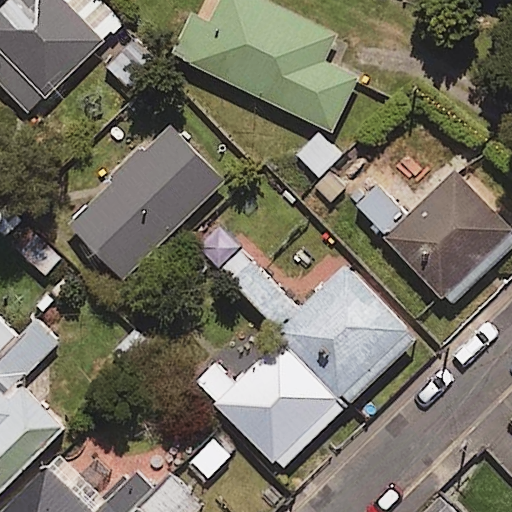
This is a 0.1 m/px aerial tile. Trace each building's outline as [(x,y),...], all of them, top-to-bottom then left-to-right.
[(94,0),(13,0),(0,14),(0,60),(5,65),(0,70),(0,79),(36,115),(122,27),(94,0)] [(340,37),(263,0),(214,0),(205,19),(192,13),(172,53),(336,133),(362,81),(327,64),(340,37)] [(160,67),(137,38),(109,61),(131,89),(160,67)] [(228,182),(171,124),(71,224),(129,282),(228,182)] [(323,179),(344,159),(319,133),(298,154),(323,179)] [(511,249),(511,229),(460,175),(419,214),(387,180),(359,207),(454,305),(511,249)] [(71,251),(41,225),(19,251),(49,277),(71,251)] [(287,339),(301,353),(352,406),(422,339),(352,266),(303,313),(248,255),(227,275),(287,339)] [(22,384),(62,343),(39,321),(22,339),(0,318),(0,499),(68,430),(22,384)] [(301,353),(287,339),(240,385),(218,363),(200,381),(285,470),(352,406),(301,353)] [(234,456),(214,437),(189,463),(209,482),(234,456)] [(82,477),(62,457),(6,511),(134,511),(155,491),(112,448),(82,477)] [(199,511),(207,504),(179,477),(144,511),(199,511)] [(458,511),(445,499),(432,511),(458,511)]
